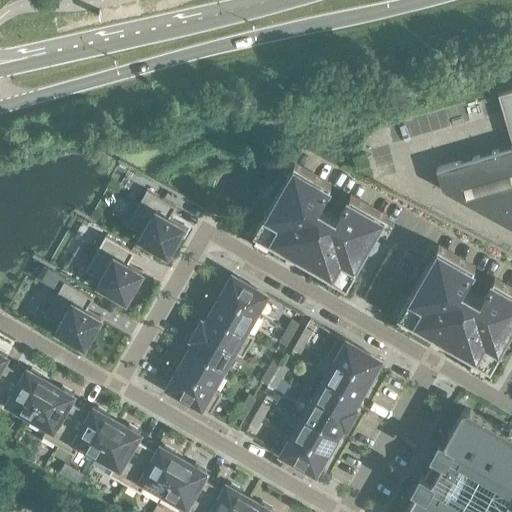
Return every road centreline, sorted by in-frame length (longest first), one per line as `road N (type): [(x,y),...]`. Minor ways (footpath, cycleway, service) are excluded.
road 1 (residential): [(114,389),(205,230),(431,361)]
road 2 (primary): [(0,100),(423,0)]
road 3 (primary): [(283,0),(0,65)]
road 4 (residential): [(325,511),(114,389)]
road 5 (residential): [(431,361),(346,511)]
road 6 (residential): [(114,389),(0,323)]
